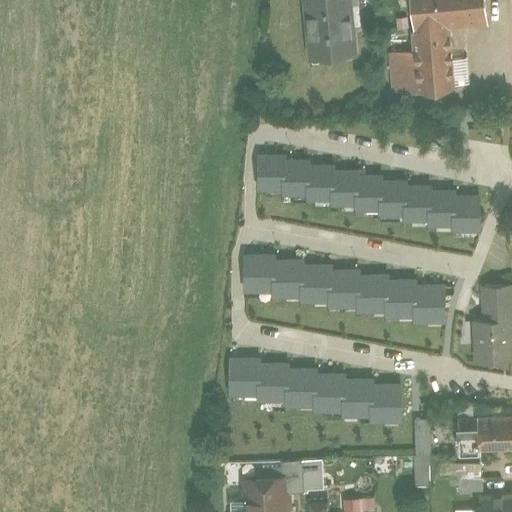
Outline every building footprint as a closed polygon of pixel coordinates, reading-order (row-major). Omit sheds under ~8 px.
[(353,55),(348,0),(297,0),(303,60),(353,55)] [(484,24),(482,0),(394,0),(395,11),(406,10),(409,48),(384,50),(387,95),(451,89),(446,27),(484,24)] [(400,183),(400,177),(378,177),(378,172),(353,172),(353,167),(327,167),(327,161),(305,161),(305,156),(280,156),(280,151),(254,151),(254,188),(279,188),(279,194),(302,194),(302,198),(327,197),(327,204),(352,204),(352,210),(375,210),(375,214),(400,213),(400,220),(425,220),(425,225),(448,225),(448,229),(473,229),(473,193),(451,193),(450,188),(426,188),(426,183),(400,183)] [(383,276),(383,271),(355,271),(355,266),(327,266),(327,261),(298,261),(298,256),(270,257),(269,251),(241,252),(242,287),(270,286),(270,295),(299,295),(299,300),(327,299),(327,304),(355,303),(355,310),(383,309),(383,314),(411,314),(411,317),(439,316),(438,280),(411,281),(410,276),(383,276)] [(510,358),(508,282),(474,283),(475,316),(468,316),(469,359),(510,358)] [(229,391),(255,390),(255,396),(284,396),(284,401),(312,400),(312,406),(339,406),(340,413),(367,412),(367,419),(396,418),(395,379),(367,379),(367,374),(340,375),(340,369),(312,369),(312,365),(284,366),(284,359),(255,360),(255,353),(228,354),(229,391)] [(511,447),(511,411),(472,413),(472,422),(450,423),(451,454),(474,454),(473,449),(511,447)] [(432,479),(430,418),(415,419),(417,480),(432,479)] [(246,509),(232,509),(231,511),(267,511),(287,511),(286,486),(302,485),(301,456),(263,457),(263,473),(245,474),(246,509)] [(452,486),(483,479),(481,470),(472,472),(469,456),(447,461),(452,486)] [(511,511),(511,488),(476,489),(476,510),(468,510),(468,511),(511,511)] [(342,493),(343,511),(362,511),(362,504),(374,503),(373,491),(342,493)] [(329,511),(329,496),(309,496),(309,511),(329,511)]
